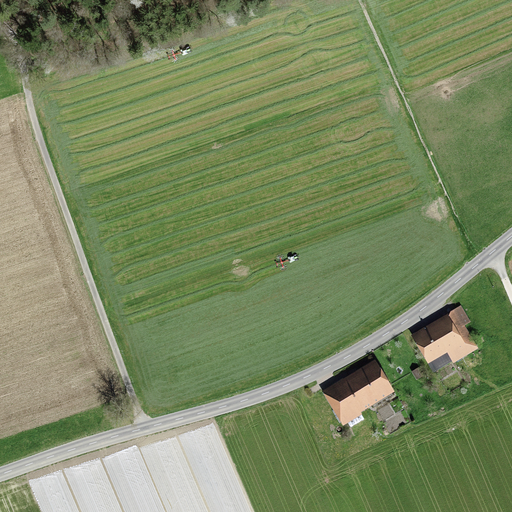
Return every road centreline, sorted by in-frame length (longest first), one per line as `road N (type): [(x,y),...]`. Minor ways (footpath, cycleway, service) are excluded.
road 1 (tertiary): [(0,476),(307,376),(394,328),(511,235)]
road 2 (track): [(143,428),(32,114)]
